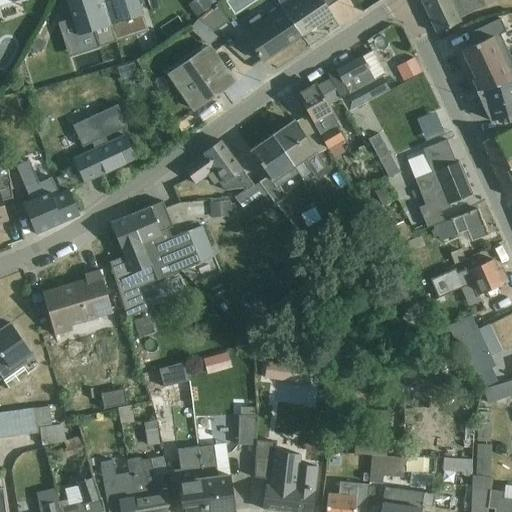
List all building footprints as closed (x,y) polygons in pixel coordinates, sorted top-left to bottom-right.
[(99,47),(115,41),(101,0),(66,0),(77,33),(64,37),(68,52),(93,45),(89,30),(94,29),(99,47)] [(148,30),(137,0),(101,0),(115,41),(148,30)] [(196,17),(211,6),(210,6),(214,3),(211,0),(210,0),(205,0),(206,0),(205,0),(194,0),(187,5),(196,17)] [(283,10),(281,7),(279,8),(274,0),(271,0),(248,16),(254,25),(243,32),(263,62),(302,36),(283,10)] [(297,0),(283,10),(302,36),(332,16),(327,7),(337,0),(297,0)] [(484,5),(481,0),(420,0),(436,34),(461,22),(459,17),(484,5)] [(216,6),(201,22),(211,31),(226,15),(216,6)] [(188,26),(203,41),(211,31),(201,22),(197,19),(188,26)] [(477,92),(511,82),(511,61),(500,34),(506,32),(501,19),(472,32),(477,44),(461,51),(463,55),(461,58),(464,64),(468,65),(474,78),(471,79),(477,92)] [(207,46),(168,73),(194,110),(233,82),(207,46)] [(349,111),(389,90),(382,77),(385,75),(372,51),(328,75),(330,79),(341,98),(349,111)] [(416,62),(398,71),(403,82),(421,72),(416,62)] [(134,63),(117,68),(121,80),(138,75),(134,63)] [(328,105),(341,98),(330,79),(316,87),(315,85),(298,95),(328,147),(343,139),(335,127),(338,125),(328,105)] [(511,82),(477,92),(491,121),(511,115),(511,82)] [(94,148),(72,159),(84,183),(135,159),(124,135),(107,143),(105,137),(126,126),(117,105),(73,125),(83,147),(92,143),(94,148)] [(434,110),(421,116),(430,138),(444,132),(434,110)] [(298,174),(302,179),(311,172),(317,180),(329,172),(315,151),(314,152),(294,122),(273,137),(298,174)] [(505,196),(508,194),(511,192),(511,136),(509,131),(483,142),(481,143),(505,196)] [(279,186),(298,174),(273,137),(251,151),(268,176),(259,183),(267,195),(275,204),(285,196),(279,186)] [(423,150),(432,173),(456,164),(446,140),(423,150)] [(221,141),(184,168),(196,185),(207,176),(214,185),(218,182),(224,190),(242,188),(244,190),(246,192),(254,186),(221,141)] [(432,173),(415,180),(425,206),(418,209),(428,228),(444,221),(438,207),(472,194),(459,162),(456,164),(432,173)] [(0,222),(8,220),(4,206),(13,203),(9,183),(11,182),(8,174),(9,174),(7,164),(0,165),(0,222)] [(50,193),(58,189),(53,179),(39,186),(32,169),(19,175),(21,179),(15,181),(12,182),(11,183),(14,191),(16,194),(25,190),(30,201),(23,204),(36,234),(62,223),(50,193)] [(267,195),(259,183),(254,186),(246,192),(244,190),(235,197),(242,208),(267,195)] [(375,190),(384,207),(396,200),(387,183),(375,190)] [(58,189),(50,193),(62,223),(79,215),(70,194),(63,198),(58,189)] [(130,215),(156,280),(214,256),(202,226),(171,238),(168,229),(173,227),(163,202),(130,215)] [(186,205),(187,216),(209,214),(208,203),(186,205)] [(230,203),(209,203),(211,218),(231,217),(230,203)] [(435,227),(435,228),(430,231),(434,238),(438,237),(441,242),(457,235),(461,246),(488,235),(477,209),(435,227)] [(128,317),(147,309),(138,288),(156,280),(130,215),(110,223),(124,257),(113,262),(128,317)] [(390,250),(413,238),(403,222),(380,233),(390,250)] [(467,260),(462,248),(450,253),(455,265),(467,260)] [(454,270),(431,280),(439,298),(463,288),(468,300),(476,295),(476,296),(504,284),(503,282),(506,280),(501,270),(498,271),(493,260),(481,265),(481,263),(456,274),(454,270)] [(86,280),(42,293),(55,335),(73,330),(71,325),(112,313),(100,270),(85,275),(86,280)] [(154,333),(149,316),(134,321),(139,338),(154,333)] [(471,316),(447,327),(453,338),(457,336),(476,327),(471,316)] [(0,375),(8,387),(27,373),(22,367),(34,359),(31,354),(32,354),(10,323),(8,325),(6,322),(0,326),(0,375)] [(477,330),(476,327),(457,336),(476,375),(477,374),(484,388),(497,382),(491,368),(495,366),(490,356),(502,350),(489,324),(477,330)] [(190,382),(187,363),(159,370),(163,388),(190,382)] [(511,380),(482,390),(486,402),(511,394),(511,380)] [(128,404),(125,390),(102,395),(105,409),(128,404)] [(69,397),(68,413),(86,413),(86,397),(69,397)] [(131,406),(118,408),(121,425),(134,422),(131,406)] [(85,450),(82,436),(65,442),(61,425),(51,427),(49,407),(35,409),(38,433),(41,433),(43,446),(62,443),(67,457),(85,450)] [(238,445),(256,446),(256,441),(255,408),(241,407),(240,416),(239,416),(238,445)] [(0,438),(38,433),(35,409),(0,413),(0,438)] [(490,413),(481,412),(480,441),(490,442),(490,413)] [(102,447),(93,413),(75,416),(82,436),(85,450),(86,451),(102,447)] [(234,420),(224,419),(223,436),(233,437),(234,420)] [(389,430),(389,420),(373,421),(373,431),(389,430)] [(155,421),(143,423),(147,446),(159,444),(155,421)] [(420,438),(404,437),(403,454),(418,456),(420,438)] [(315,492),(318,467),(299,466),(301,456),(274,453),(275,443),(256,441),(256,446),(255,478),(256,478),(269,480),(269,484),(266,484),(263,510),(280,511),(311,511),(314,492),(315,492)] [(388,443),(372,441),(371,452),(387,454),(388,443)] [(207,511),(229,511),(235,511),(225,444),(199,447),(207,511)] [(491,445),(478,444),(477,478),(490,479),(491,445)] [(181,511),(207,511),(199,447),(178,450),(181,470),(169,471),(168,471),(168,474),(172,499),(174,499),(180,498),(181,511)] [(370,469),(371,456),(347,454),(346,467),(370,469)] [(404,458),(371,456),(370,469),(369,483),(382,484),(383,476),(402,477),(404,458)] [(168,474),(168,471),(163,457),(140,460),(140,458),(125,460),(134,511),(170,511),(164,475),(168,474)] [(465,469),(465,460),(439,459),(438,468),(465,469)] [(134,511),(125,460),(101,463),(109,511),(134,511)] [(104,511),(93,478),(76,484),(82,503),(69,506),(68,501),(63,502),(58,503),(60,511),(104,511)] [(366,511),(368,485),(339,482),(339,489),(329,487),(326,511),(366,511)] [(489,491),(490,485),(473,484),(470,511),(487,511),(488,509),(489,491)] [(493,511),(511,511),(511,486),(505,486),(504,492),(489,491),(488,509),(494,509),(493,511)] [(385,488),(381,511),(419,511),(421,505),(433,507),(435,495),(385,488)] [(60,511),(58,503),(56,489),(52,490),(36,494),(40,511),(60,511)]
